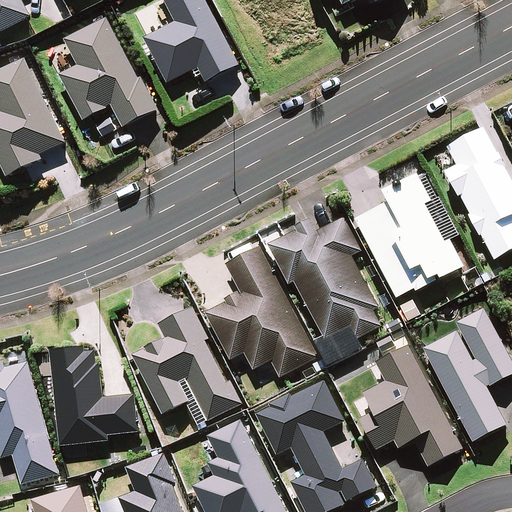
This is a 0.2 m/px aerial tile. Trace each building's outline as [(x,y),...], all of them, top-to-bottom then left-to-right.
[(239,66),(204,0),(161,0),(174,24),(143,40),(166,85),(197,69),(204,83),(239,66)] [(155,110),(104,20),(65,43),(78,66),(58,77),(83,121),(110,106),(123,128),(155,110)] [(511,182),(485,129),(447,148),(457,167),(446,172),(492,261),(511,251),(511,182)] [(431,204),(416,175),(382,193),(388,204),(356,221),(398,300),(461,267),(429,205),(431,204)] [(361,253),(343,219),(312,236),(307,227),(269,247),(290,286),(295,283),(325,339),(351,325),(360,343),(389,327),(352,258),(361,253)] [(316,359),(259,249),(227,266),(242,296),(207,315),(231,360),(245,353),(254,370),(271,360),(280,377),(316,359)] [(226,384),(192,309),(158,325),(165,340),(134,355),(161,415),(188,403),(179,383),(187,379),(206,421),(241,405),(231,382),(226,384)] [(138,397),(105,398),(103,364),(98,364),(98,355),(89,355),(89,348),(56,349),(60,444),(111,442),(110,434),(139,433),(138,397)] [(5,369),(3,362),(0,362),(0,454),(1,459),(15,455),(23,485),(58,475),(28,363),(5,369)]
